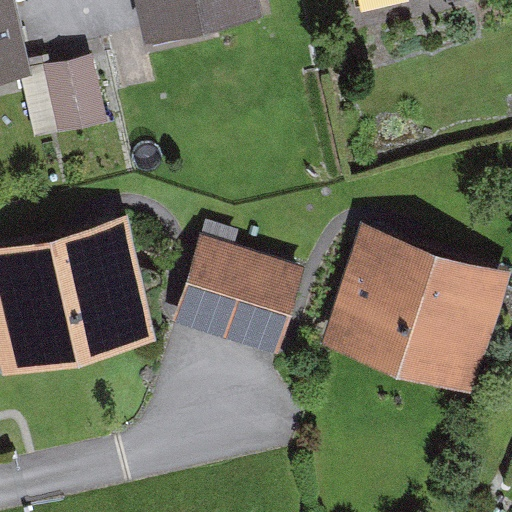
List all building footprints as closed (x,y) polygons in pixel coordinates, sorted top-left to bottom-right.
[(26,0),(0,0),(0,83),(46,70),(26,0)] [(151,0),(160,38),(270,12),(267,0),(151,0)] [(359,0),(362,11),(402,0),(359,0)] [(101,55),(46,70),(63,132),(118,117),(101,55)] [(138,207),(0,234),(0,335),(6,364),(164,332),(138,207)] [(511,330),(511,262),(372,216),(331,335),(492,389),(511,330)] [(316,261),(207,229),(179,323),(288,355),(316,261)]
